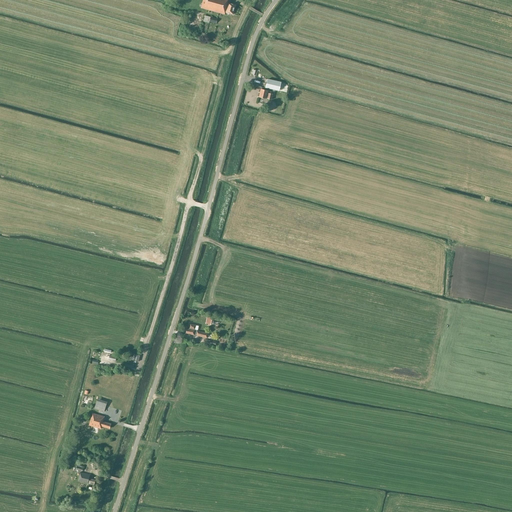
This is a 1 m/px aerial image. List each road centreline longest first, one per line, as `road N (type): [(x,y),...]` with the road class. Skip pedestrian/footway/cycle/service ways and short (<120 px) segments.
road 1 (unclassified): [(113,511),(250,48),(275,0)]
road 2 (track): [(189,202),(250,0)]
road 3 (track): [(117,364),(138,369),(193,203)]
road 4 (track): [(93,511),(138,369)]
